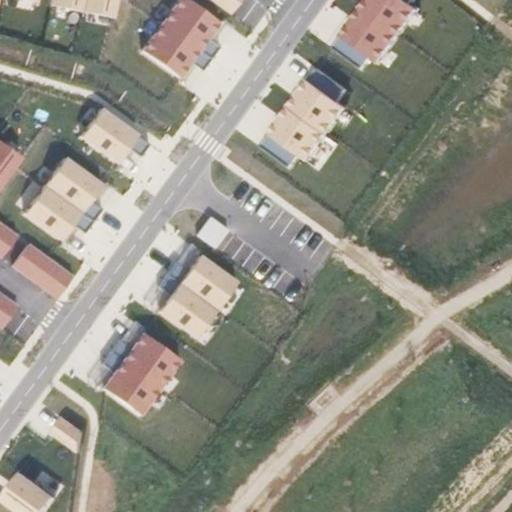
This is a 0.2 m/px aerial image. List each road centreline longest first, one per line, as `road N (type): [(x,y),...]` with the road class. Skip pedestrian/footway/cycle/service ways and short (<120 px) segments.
road 1 (residential): [(311,0),(0,429)]
road 2 (track): [(236,511),(440,314),(511,273)]
